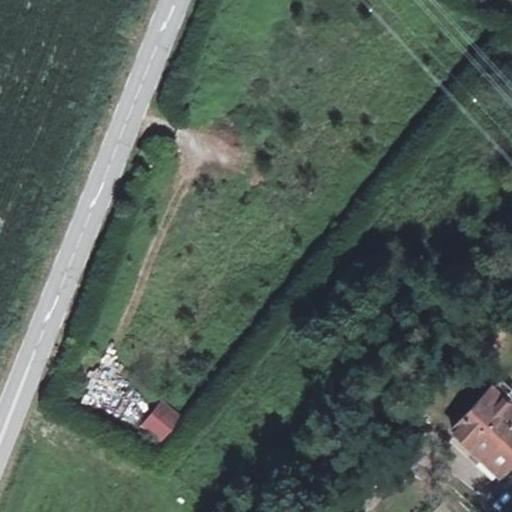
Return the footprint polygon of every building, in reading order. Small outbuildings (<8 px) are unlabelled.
[(511,466),(511,405),(491,388),(455,432),(504,475),(511,466)] [(140,426),(163,444),(184,416),(161,398),(140,426)] [(434,419),(413,407),(405,420),(426,432),(434,419)] [(369,475),(371,476),(392,487),(426,432),(405,420),(402,418),(390,439),(384,446),(369,475)] [(376,511),(392,487),(371,476),(350,511),(376,511)]
